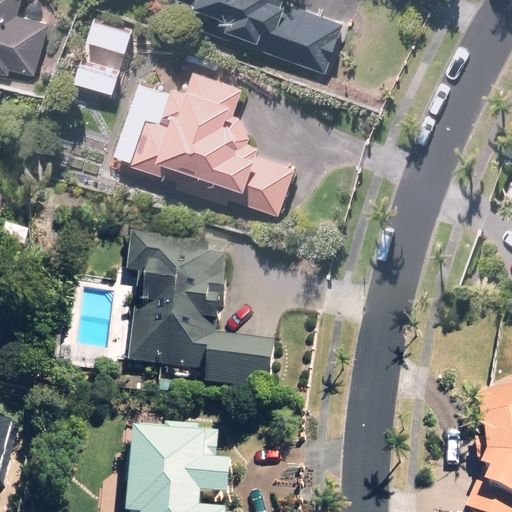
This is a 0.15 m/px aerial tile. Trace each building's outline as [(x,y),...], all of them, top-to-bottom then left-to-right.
[(0,0),(0,72),(9,75),(10,70),(37,77),(52,22),(19,14),(23,0),(0,0)] [(186,0),(208,6),(200,34),(329,73),(345,19),(283,0),(186,0)] [(229,204),(230,200),(280,216),(297,164),(245,147),(251,128),(233,122),(244,89),(191,72),(186,89),(173,85),(160,122),(147,118),(134,160),(183,176),(179,187),(229,204)] [(225,243),(132,240),(131,278),(138,279),(134,374),(207,377),(206,390),(276,393),(278,341),(218,339),(219,309),(229,309),(230,275),(224,275),(225,243)] [(511,389),(511,393),(480,397),(483,429),(486,429),(487,443),(476,445),(479,468),(488,467),(466,511),(511,511),(511,385),(511,386),(511,389)] [(0,414),(3,404),(0,403),(0,489),(13,432),(0,428),(0,414)] [(135,441),(134,457),(127,457),(124,491),(131,491),(129,511),(204,511),(205,508),(230,510),(233,474),(206,472),(207,457),(220,458),(221,435),(165,430),(164,434),(140,432),(139,441),(135,441)]
